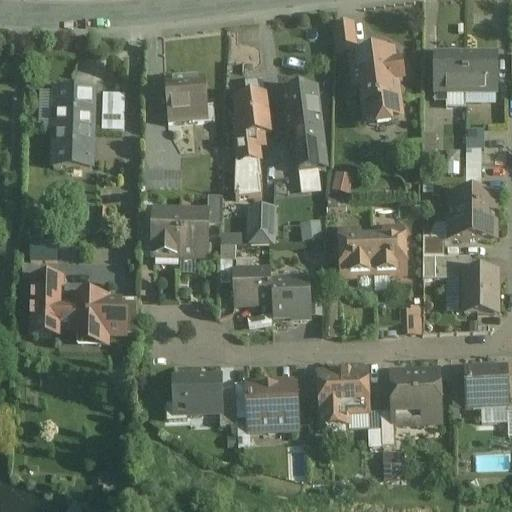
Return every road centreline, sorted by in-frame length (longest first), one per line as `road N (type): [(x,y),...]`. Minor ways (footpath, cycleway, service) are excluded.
road 1 (residential): [(511,329),(495,346),(243,356),(185,338)]
road 2 (tertiary): [(143,10),(0,8)]
